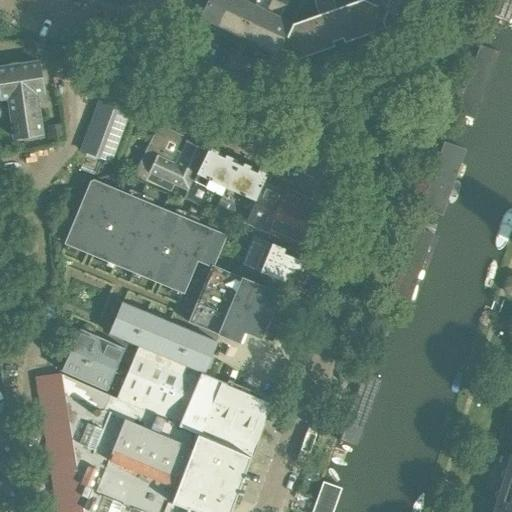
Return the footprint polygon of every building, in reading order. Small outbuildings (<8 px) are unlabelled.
[(208,0),(199,18),(220,28),(232,0),(208,0)] [(232,0),(220,28),(239,37),(254,5),(243,0),(232,0)] [(239,37),(258,46),(280,1),(276,0),(271,0),(266,11),(254,5),(239,37)] [(294,23),(281,49),(291,54),(293,61),(335,46),(334,45),(343,42),(344,43),(385,28),(383,21),(387,12),(362,0),(358,0),(336,8),(333,0),(314,0),(319,13),(294,23)] [(362,0),(387,12),(393,15),(400,0),(362,0)] [(278,56),(281,49),(294,23),(293,23),(281,18),(287,5),(280,1),(258,46),(278,56)] [(470,83),(473,88),(479,90),(484,88),(498,48),(495,43),(490,41),(484,43),(470,83)] [(81,150),(110,161),(148,59),(119,48),(81,150)] [(0,88),(2,99),(8,98),(36,93),(43,92),(38,61),(0,67),(0,88)] [(36,93),(8,98),(14,138),(42,133),(36,93)] [(159,124),(134,173),(161,185),(183,138),(182,138),(184,136),(159,124)] [(183,138),(161,185),(172,190),(175,184),(188,189),(208,150),(183,138)] [(184,196),(184,198),(243,225),(246,219),(255,199),(226,186),(238,161),(209,148),(209,147),(208,150),(188,189),(184,196)] [(238,161),(226,186),(255,199),(263,183),(264,180),(268,182),(271,176),(270,176),(267,174),(238,161)] [(426,202),(429,208),(434,210),(439,207),(454,168),(451,163),(446,161),(441,163),(426,202)] [(394,188),(407,193),(415,173),(402,168),(394,188)] [(211,266),(212,264),(212,265),(213,265),(213,264),(226,235),(93,179),(66,242),(184,292),(197,259),(211,266)] [(247,219),(246,221),(315,253),(317,253),(334,215),(317,207),(319,203),(285,188),(283,192),(263,183),(255,199),(246,219),(247,219)] [(393,211),(390,222),(397,225),(403,227),(407,216),(402,214),(393,211)] [(253,235),(237,275),(266,287),(270,277),(271,275),(284,281),(299,287),(300,284),(304,284),(307,276),(304,273),(308,263),(282,253),(284,248),(263,239),(253,235)] [(390,302),(393,307),(398,309),(403,307),(418,267),(415,262),(410,260),(404,263),(390,302)] [(199,296),(188,322),(189,322),(220,335),(240,343),(244,332),(262,339),(271,317),(281,293),(278,292),(266,287),(237,275),(213,265),(212,265),(212,264),(211,266),(199,296)] [(110,333),(140,345),(204,372),(216,342),(123,303),(110,333)] [(77,329),(61,368),(60,372),(106,391),(123,348),(77,329)] [(136,353),(117,399),(250,458),(271,402),(203,373),(204,372),(140,345),(136,353)] [(82,511),(76,473),(69,424),(65,404),(64,395),(62,374),(36,377),(46,438),(57,511),(82,511)] [(164,511),(168,503),(195,511),(230,511),(250,458),(117,399),(62,374),(64,395),(65,404),(69,424),(76,473),(82,511),(164,511)] [(346,427),(349,432),(354,434),(359,432),(373,392),(371,387),(365,385),(360,388),(346,427)] [(511,511),(511,454),(506,469),(511,471),(507,484),(502,483),(492,511),(511,511)] [(315,511),(330,511),(342,479),(339,474),(334,472),(329,474),(315,511)] [(490,501),(481,499),(479,504),(488,507),(490,501)] [(195,511),(168,503),(164,511),(195,511)]
